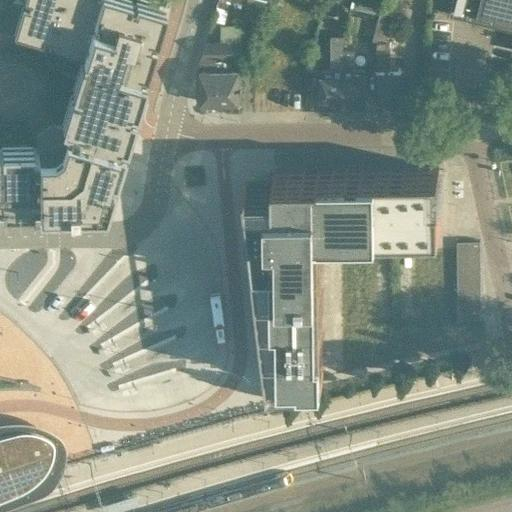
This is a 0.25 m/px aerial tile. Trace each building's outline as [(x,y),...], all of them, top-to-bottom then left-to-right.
[(0,204),(2,205),(2,210),(33,210),(33,204),(38,204),(38,210),(69,209),(69,204),(100,203),(109,173),(115,174),(123,145),(118,143),(120,138),(125,140),(134,110),(128,109),(130,104),(135,105),(144,76),(139,74),(140,69),(146,71),(155,41),(149,40),(151,35),(156,36),(165,7),(141,0),(135,0),(134,3),(129,2),(129,0),(30,0),(29,4),(25,2),(22,1),(13,31),(43,40),(44,34),(49,36),(48,41),(75,50),(73,57),(79,58),(80,59),(72,86),(77,88),(75,93),(70,91),(61,121),(67,122),(65,127),(58,125),(46,134),(37,141),(37,149),(32,149),(32,143),(1,144),(1,149),(0,149),(0,204)] [(227,0),(232,1),(230,9),(260,18),(265,0),(227,0)] [(351,0),(350,7),(379,14),(383,1),(379,0),(351,0)] [(379,14),(372,40),(376,39),(376,98),(403,98),(403,68),(390,68),(390,41),(385,41),(392,12),(403,15),(406,2),(400,0),(399,0),(383,0),(383,1),(379,14)] [(490,16),(511,21),(511,0),(450,0),(447,13),(448,13),(450,6),(480,13),(478,21),(488,23),(490,16)] [(331,69),(321,69),(321,79),(322,99),(343,99),(343,49),(343,48),(346,33),(331,33),(331,69)] [(220,100),(219,40),(206,41),(198,67),(198,100),(220,100)] [(221,40),(219,40),(220,100),(242,100),(241,40),(221,40)] [(366,98),(365,78),(365,68),(354,69),(353,49),(343,49),(343,48),(343,49),(343,99),(366,98)] [(323,377),(321,242),(321,229),(440,228),(440,197),(436,197),(436,169),(439,169),(439,167),(274,169),(274,185),(249,186),(248,179),(246,179),(255,252),(255,255),(270,378),(272,378),(272,374),(299,374),(299,377),(323,377)] [(480,239),(457,240),(457,248),(458,317),(481,317),(480,239)] [(104,338),(121,397),(165,384),(162,373),(154,375),(146,346),(148,346),(143,327),(104,338)] [(0,496),(16,490),(21,488),(30,483),(34,479),(42,472),(45,468),(48,464),(48,463),(51,457),(53,451),(53,444),(53,442),(53,440),(52,438),(51,436),(49,435),(47,434),(45,433),(43,433),(41,433),(39,433),(36,434),(33,434),(30,433),(27,432),(24,430),(23,429),(21,428),(19,428),(16,428),(14,428),(0,431),(0,496)]
